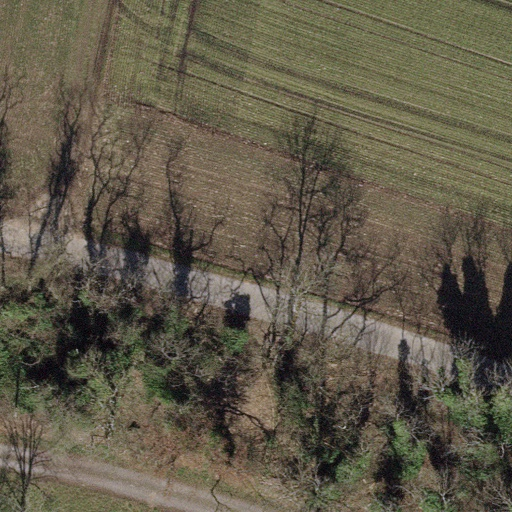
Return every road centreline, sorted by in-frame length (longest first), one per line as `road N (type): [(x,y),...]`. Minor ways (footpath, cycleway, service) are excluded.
road 1 (unclassified): [(0,239),(229,294),(511,384)]
road 2 (track): [(250,511),(0,455)]
